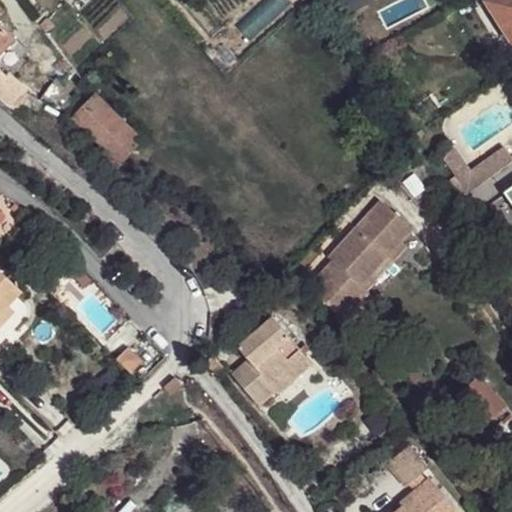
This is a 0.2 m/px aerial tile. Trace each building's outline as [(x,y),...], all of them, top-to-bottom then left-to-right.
[(511,0),(488,0),(486,2),(511,41),(511,0)] [(0,56),(12,43),(0,31),(0,56)] [(0,104),(14,117),(27,94),(8,76),(4,80),(0,75),(0,104)] [(93,103),(76,122),(119,164),(137,145),(93,103)] [(446,165),(459,183),(472,200),(511,171),(511,159),(509,154),(475,179),(458,156),(446,165)] [(459,183),(445,194),(458,211),(472,200),(459,183)] [(311,292),(344,325),(369,298),(368,296),(362,291),(371,282),(389,263),(406,246),(415,235),(385,208),(332,263),(335,267),(311,292)] [(412,250),(406,246),(389,263),(394,269),(412,250)] [(394,269),(389,263),(371,282),(376,287),(394,269)] [(0,311),(7,305),(20,291),(0,271),(0,311)] [(376,287),(371,282),(362,291),(368,296),(376,287)] [(0,311),(0,322),(13,310),(7,305),(0,311)] [(246,368),(264,388),(299,358),(262,317),(227,346),(246,368)] [(113,359),(128,375),(140,363),(125,348),(113,359)] [(299,358),(264,388),(268,393),(270,396),(305,367),(299,358)] [(268,393),(264,388),(246,368),(230,382),(251,408),(268,393)] [(173,379),(162,389),(169,397),(180,386),(173,379)] [(402,449),(379,467),(398,490),(420,472),(402,449)] [(395,511),(456,511),(427,479),(409,492),(413,497),(395,511)]
